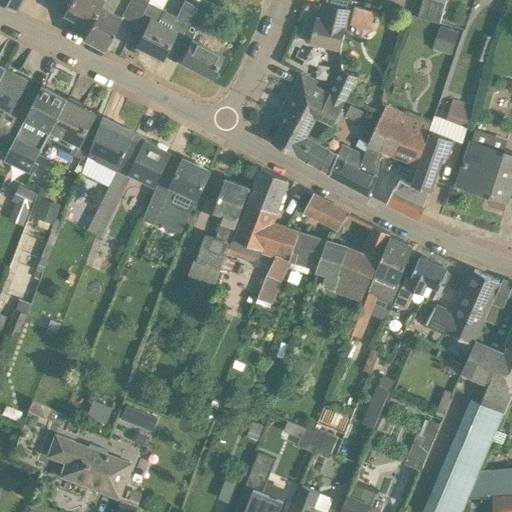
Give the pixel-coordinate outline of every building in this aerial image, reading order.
[(0,0),(0,2),(15,10),(19,0),(0,0)] [(87,28),(102,0),(69,0),(62,14),(87,28)] [(102,0),(87,28),(82,39),(83,39),(102,48),(102,49),(103,49),(119,18),(110,13),(117,0),(102,0)] [(128,0),(120,16),(135,23),(146,0),(128,0)] [(192,14),(199,0),(186,0),(177,18),(188,23),(192,14)] [(199,0),(192,14),(202,19),(211,2),(206,0),(199,0)] [(446,1),(444,0),(423,0),(419,15),(441,21),(446,1)] [(376,31),(383,11),(358,1),(350,20),(376,31)] [(149,19),(136,46),(161,59),(174,31),(155,22),(161,10),(147,3),(141,15),(149,19)] [(312,42),(341,50),(351,11),(327,5),(323,21),(317,19),(312,42)] [(178,43),(187,48),(180,61),(210,77),(221,55),(210,49),(215,38),(197,29),(201,22),(191,17),(178,43)] [(441,24),(436,46),(455,50),(459,27),(441,24)] [(0,116),(5,107),(12,111),(28,79),(7,68),(6,68),(0,81),(0,116)] [(291,108),(287,115),(283,122),(283,121),(282,123),(282,125),(306,137),(309,130),(315,119),(320,115),(334,123),(346,100),(358,77),(342,69),(329,98),(311,88),(308,92),(295,85),(285,104),(291,108)] [(16,138),(8,153),(34,166),(46,142),(68,99),(42,86),(26,117),(16,138)] [(81,142),(96,113),(81,105),(82,103),(70,97),(69,99),(68,99),(46,142),(74,155),(75,154),(83,158),(86,152),(89,146),(81,142)] [(474,106),(453,99),(446,119),(467,127),(474,106)] [(348,116),(361,121),(365,109),(352,104),(348,116)] [(381,156),(383,150),(385,146),(397,152),(407,126),(404,125),(404,116),(386,107),(381,118),(368,145),(368,146),(365,154),(360,169),(337,158),(330,173),(354,187),(370,195),(377,176),(380,157),(381,156)] [(104,117),(89,146),(86,152),(118,168),(136,133),(104,117)] [(326,139),(309,130),(306,137),(282,125),(272,142),(297,155),(330,173),(337,158),(360,169),(365,154),(344,144),(338,155),(322,146),(326,139)] [(407,126),(397,152),(396,154),(419,162),(429,134),(407,126)] [(426,148),(413,184),(431,190),(443,155),(448,157),(454,140),(432,132),(426,148)] [(118,168),(104,197),(117,203),(132,173),(155,184),(171,152),(148,141),(149,139),(136,133),(118,168)] [(511,187),(511,153),(505,151),(504,153),(472,143),(459,184),(491,194),(490,196),(508,202),(511,187)] [(165,229),(172,233),(180,230),(183,231),(211,171),(184,158),(172,185),(170,184),(168,190),(158,185),(145,220),(157,226),(160,221),(162,222),(165,229)] [(288,179),(262,168),(235,239),(262,249),(261,251),(276,255),(285,228),(273,224),(276,216),(277,212),(288,179)] [(221,267),(226,254),(250,187),(226,178),(214,210),(225,214),(222,221),(223,221),(217,239),(206,235),(197,259),(221,267)] [(421,218),(422,215),(431,193),(430,193),(431,190),(413,184),(411,183),(401,178),(396,187),(395,187),(387,202),(421,218)] [(27,222),(40,189),(23,182),(10,216),(27,222)] [(329,201),(314,193),(304,211),(320,218),(327,204),(329,201)] [(39,214),(57,219),(62,200),(44,195),(39,214)] [(88,230),(101,236),(106,226),(93,220),(88,230)] [(327,240),(318,268),(318,269),(324,271),(319,284),(359,297),(378,260),(390,233),(372,224),(371,225),(375,227),(363,253),(348,247),(327,240)] [(273,304),(282,281),(291,260),(318,268),(327,240),(285,227),(285,228),(276,255),(267,275),(258,298),(273,304)] [(397,284),(414,246),(391,236),(375,274),(367,293),(382,299),(390,280),(397,284)] [(428,298),(439,299),(443,289),(440,287),(448,268),(421,256),(408,286),(403,284),(394,304),(407,309),(415,290),(423,293),(427,283),(433,285),(428,298)] [(428,322),(447,332),(471,343),(500,280),(475,269),(455,316),(451,314),(436,307),(428,322)] [(511,284),(503,281),(493,301),(504,305),(511,288),(511,284)] [(19,299),(6,332),(18,337),(31,304),(19,299)] [(370,314),(361,310),(352,333),(361,337),(370,314)] [(511,336),(506,354),(487,345),(475,341),(462,374),(489,386),(481,403),(505,413),(511,396),(511,336)] [(295,358),(291,368),(308,374),(311,364),(295,358)] [(378,385),(362,422),(374,428),(390,390),(378,385)] [(506,466),(511,452),(511,396),(505,413),(486,458),(506,466)] [(45,420),(45,418),(60,425),(64,417),(62,416),(63,414),(32,400),(27,412),(45,420)] [(418,432),(405,464),(421,471),(440,425),(425,419),(419,433),(418,432)] [(334,448),(337,430),(288,420),(284,439),(334,448)] [(133,511),(137,504),(117,496),(129,464),(74,443),(75,441),(55,434),(47,455),(66,462),(60,477),(116,498),(111,511),(112,511),(113,511),(114,511),(133,511)] [(279,511),(284,500),(284,499),(264,491),(268,481),(276,458),(259,452),(235,511),(279,511)] [(220,492),(231,496),(239,476),(227,472),(220,492)] [(325,511),(313,507),(319,492),(302,485),(290,511),(325,511)] [(354,485),(349,496),(348,495),(340,511),(367,511),(376,494),(354,485)] [(511,511),(511,493),(478,496),(479,511),(511,511)]
